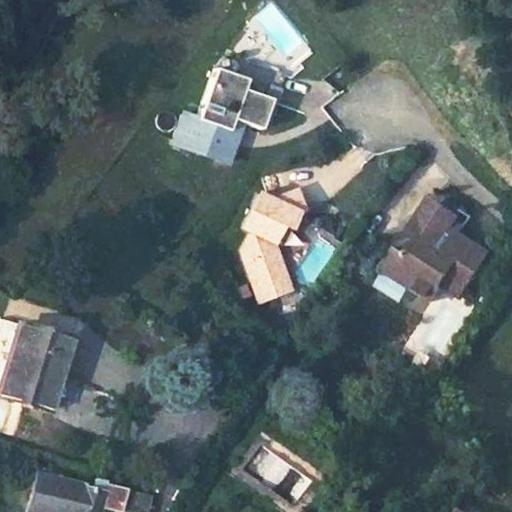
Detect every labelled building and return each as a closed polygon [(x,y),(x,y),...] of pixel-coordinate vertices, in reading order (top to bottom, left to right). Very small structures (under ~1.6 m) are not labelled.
[(180,114),(170,145),(226,162),(232,143),(226,132),(230,119),(239,122),(259,128),(277,70),(248,61),(246,66),(219,57),(211,69),(195,118),(180,114)] [(232,143),(239,122),(230,119),(226,132),(232,143)] [(294,211),(286,192),(266,200),(254,195),(238,231),(247,234),(238,253),(259,304),(280,295),(266,261),(275,257),(270,244),(277,228),(280,229),(287,213),(294,211)] [(273,246),(280,229),(277,228),(270,244),(273,246)] [(406,257),(396,250),(383,270),(430,301),(441,284),(459,296),(488,253),(456,233),(442,254),(418,238),(406,257)] [(289,291),(275,257),(266,261),(280,295),(289,291)] [(68,341),(0,320),(0,396),(49,410),(68,341)] [(446,369),(434,361),(426,373),(438,382),(446,369)] [(82,485),(67,481),(60,508),(76,511),(82,485)] [(100,489),(82,485),(76,511),(75,511),(97,511),(100,503),(133,511),(144,511),(147,497),(125,492),(126,488),(102,483),(100,489)]
